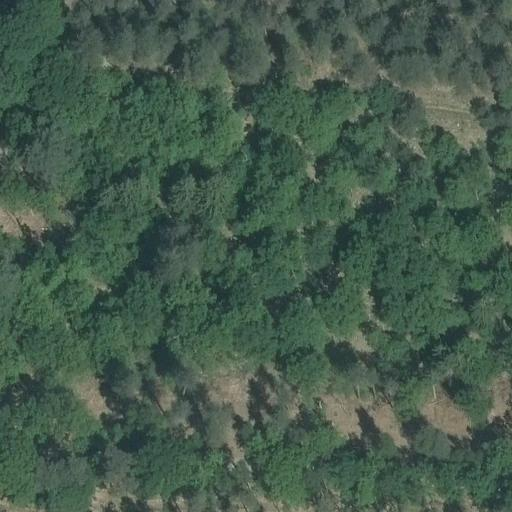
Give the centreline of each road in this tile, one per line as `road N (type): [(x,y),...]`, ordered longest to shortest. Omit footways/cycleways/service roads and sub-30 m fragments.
road 1 (track): [(511,502),(0,456)]
road 2 (unknown): [(0,502),(114,511),(192,500),(301,511)]
road 3 (track): [(0,134),(63,0)]
